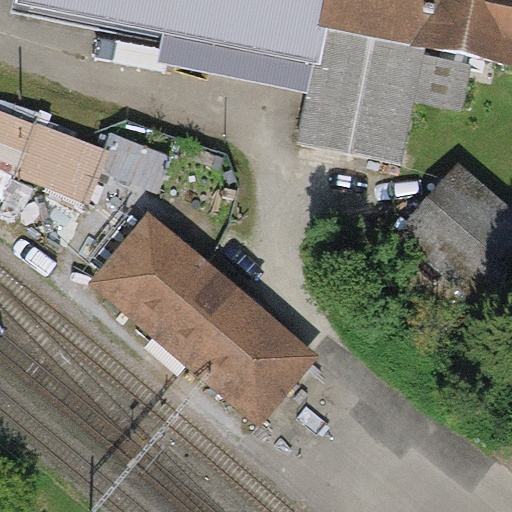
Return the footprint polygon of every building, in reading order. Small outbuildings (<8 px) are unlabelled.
[(327,68),(340,0),(27,0),(26,9),(327,68)] [(511,65),(511,0),(340,0),(327,68),(313,139),(394,155),(416,47),(511,65)] [(0,167),(91,204),(113,150),(0,103),(0,167)] [(511,287),(511,229),(457,180),(409,233),(493,309),(511,287)] [(324,363),(161,222),(105,287),(268,428),(324,363)]
